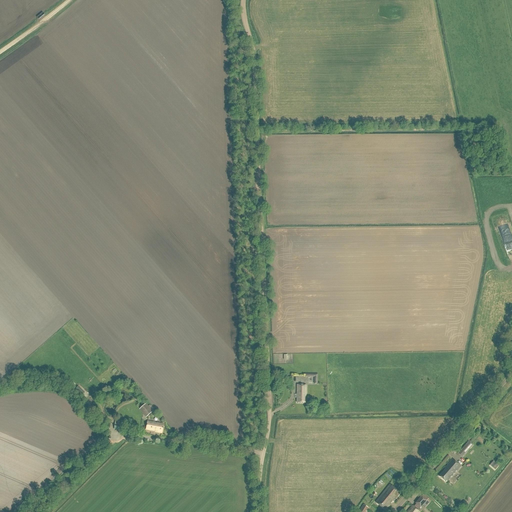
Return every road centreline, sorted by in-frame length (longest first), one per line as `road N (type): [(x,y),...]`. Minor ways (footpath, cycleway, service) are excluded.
road 1 (track): [(243,0),(253,49),(268,388)]
road 2 (tertiary): [(393,511),(511,373)]
road 3 (unknown): [(264,453),(112,435)]
road 4 (unclassified): [(268,388),(259,511)]
